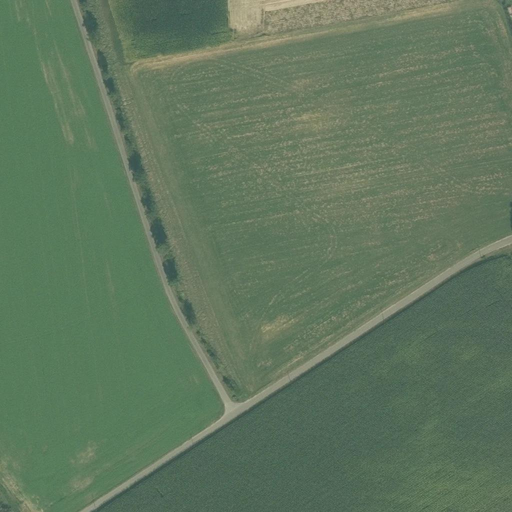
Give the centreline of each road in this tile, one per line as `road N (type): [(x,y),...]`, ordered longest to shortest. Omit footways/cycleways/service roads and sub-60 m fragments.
road 1 (unclassified): [(235,413),(170,296),(72,0)]
road 2 (unclassified): [(511,240),(235,413)]
road 3 (unclassified): [(235,413),(87,511)]
